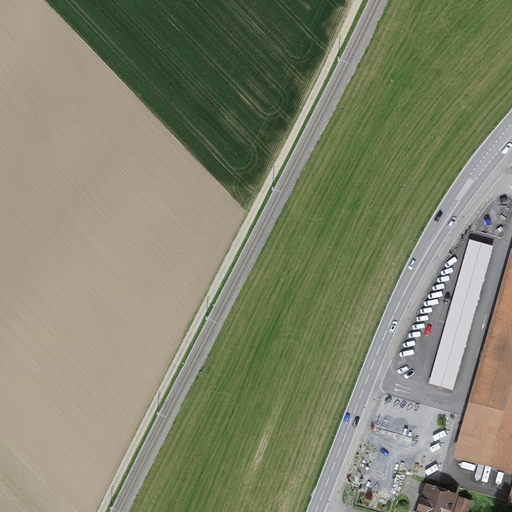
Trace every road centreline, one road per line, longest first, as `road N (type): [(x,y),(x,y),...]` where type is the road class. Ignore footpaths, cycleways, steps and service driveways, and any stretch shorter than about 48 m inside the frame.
road 1 (track): [(101,511),(358,0)]
road 2 (secondary): [(319,501),(421,261),(511,129)]
